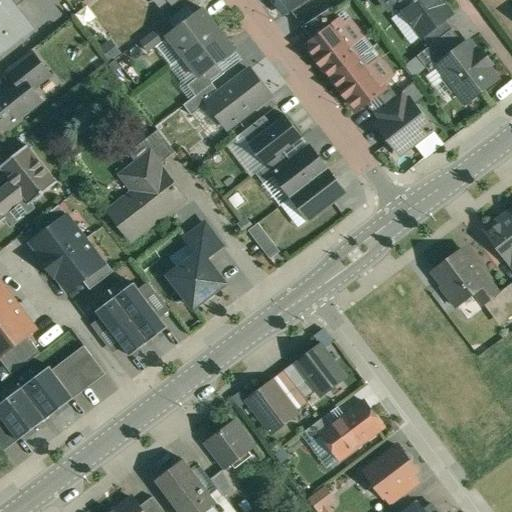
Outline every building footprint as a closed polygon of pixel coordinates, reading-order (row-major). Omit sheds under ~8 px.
[(0,0),(0,47),(4,52),(34,30),(15,5),(22,0),(0,0)] [(275,0),(283,12),(302,0),(275,0)] [(396,0),(397,1),(423,35),(452,14),(441,0),(396,0)] [(333,5),(303,25),(315,40),(337,23),(341,28),(347,23),(333,5)] [(177,29),(168,36),(169,36),(184,56),(220,29),(204,8),(177,29)] [(170,19),(141,41),(149,52),(169,36),(168,36),(177,29),(170,19)] [(315,40),(308,45),(333,77),(362,55),(354,46),(365,38),(351,20),(347,23),(341,28),(337,23),(315,40)] [(453,28),(418,55),(431,72),(440,66),(439,64),(465,45),(453,28)] [(220,29),(184,56),(200,76),(200,77),(218,63),(236,49),(220,29)] [(465,45),(439,64),(440,66),(447,76),(444,78),(455,93),(458,90),(467,101),(498,78),(488,66),(490,64),(481,52),(479,54),(470,41),(465,45)] [(34,53),(10,72),(18,81),(23,77),(32,88),(50,74),(34,53)] [(362,55),(333,77),(358,109),(378,93),(386,87),(385,86),(382,82),(393,75),(379,57),(369,65),(362,55)] [(200,76),(188,85),(196,95),(213,82),(225,73),(218,63),(200,77),(200,76)] [(220,92),(208,101),(209,102),(229,128),(271,95),(251,69),(220,92)] [(18,81),(0,95),(0,122),(5,129),(8,127),(12,127),(22,119),(22,116),(41,100),(32,88),(23,77),(18,81)] [(196,95),(184,104),(192,115),(209,102),(208,101),(220,92),(213,82),(196,95)] [(389,84),(385,86),(386,87),(378,93),(387,104),(398,95),(389,84)] [(387,104),(376,112),(384,122),(410,101),(403,91),(398,95),(387,104)] [(384,122),(380,125),(401,152),(432,128),(411,100),(410,101),(384,122)] [(259,135),(250,143),(267,165),(285,151),(303,137),(286,115),(259,135)] [(265,115),(252,126),(259,135),(273,125),(265,115)] [(252,126),(242,133),(250,143),(259,135),(252,126)] [(159,130),(130,152),(138,163),(152,153),(160,164),(176,152),(159,130)] [(28,145),(1,166),(13,180),(0,190),(2,193),(0,195),(0,209),(4,214),(26,197),(31,203),(58,182),(28,145)] [(292,161),(276,174),(276,175),(293,196),(328,169),(311,147),(292,161)] [(267,165),(257,173),(265,183),(276,175),(276,174),(292,161),(285,151),(267,165)] [(138,163),(127,172),(139,189),(110,211),(132,239),(187,197),(160,164),(152,153),(138,163)] [(328,169),(293,196),(310,219),(345,192),(328,169)] [(60,205),(37,223),(44,233),(67,215),(68,216),(69,216),(60,205)] [(511,212),(489,230),(511,259),(511,212)] [(44,233),(33,241),(46,258),(43,260),(55,275),(57,273),(70,290),(84,280),(104,264),(104,263),(68,216),(67,215),(44,233)] [(223,245),(206,223),(196,231),(213,253),(223,245)] [(259,223),(249,230),(256,240),(266,232),(259,223)] [(198,254),(170,275),(194,307),(227,283),(207,257),(213,253),(196,231),(186,238),(198,254)] [(281,251),(266,232),(256,240),(271,259),(281,251)] [(478,269),(463,249),(435,270),(446,284),(443,286),(459,307),(478,292),(486,303),(491,299),(501,291),(482,266),(478,269)] [(104,264),(84,280),(91,289),(115,271),(107,261),(104,263),(104,264)] [(0,317),(17,305),(0,282),(0,317)] [(511,284),(511,283),(501,291),(491,299),(507,321),(511,317),(511,284)] [(135,287),(117,301),(152,345),(169,331),(135,287)] [(152,345),(117,301),(99,314),(133,359),(152,345)] [(17,305),(0,317),(0,356),(28,335),(36,329),(17,305)] [(28,335),(0,356),(0,357),(12,374),(41,352),(28,335)] [(345,377),(321,345),(298,363),(309,377),(318,390),(322,395),(345,377)] [(106,373),(85,346),(51,372),(72,399),(106,373)] [(48,368),(23,388),(47,419),(72,399),(51,372),(48,368)] [(318,390),(309,377),(297,386),(306,399),(318,390)] [(284,396),(273,382),(249,400),(273,432),(297,414),(296,412),(284,396)] [(306,399),(297,386),(284,396),(296,412),(309,402),(306,399)] [(47,419),(23,388),(0,405),(0,418),(18,441),(47,419)] [(331,427),(322,433),(323,434),(341,459),(384,426),(365,401),(331,427)] [(324,417),(305,431),(313,441),(323,434),(322,433),(331,427),(324,417)] [(0,418),(0,447),(4,452),(18,441),(0,418)] [(256,447),(236,421),(208,443),(212,448),(211,449),(212,450),(213,450),(219,458),(218,459),(219,460),(220,459),(228,469),(256,447)] [(399,446),(366,470),(385,496),(414,474),(418,471),(399,446)] [(185,459),(157,479),(182,511),(205,511),(218,503),(212,494),(185,459)] [(237,488),(224,471),(212,479),(219,489),(226,497),(237,488)] [(414,474),(385,496),(392,505),(421,483),(414,474)] [(330,484),(311,497),(320,511),(329,511),(343,503),(330,484)] [(218,503),(205,511),(237,511),(226,497),(219,489),(212,494),(218,503)] [(165,511),(153,496),(140,506),(144,511),(165,511)] [(133,497),(113,511),(144,511),(140,506),(133,497)]
